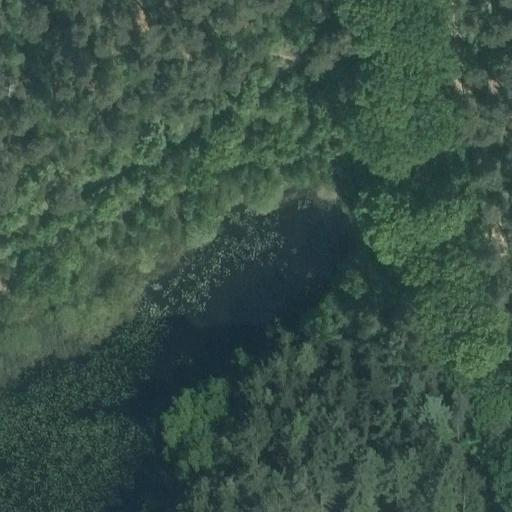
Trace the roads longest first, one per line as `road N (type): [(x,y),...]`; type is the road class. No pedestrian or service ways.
road 1 (unclassified): [(511,433),(445,261),(414,114),(401,0)]
road 2 (unknown): [(0,237),(297,63)]
road 3 (unknown): [(423,152),(315,68),(297,63)]
